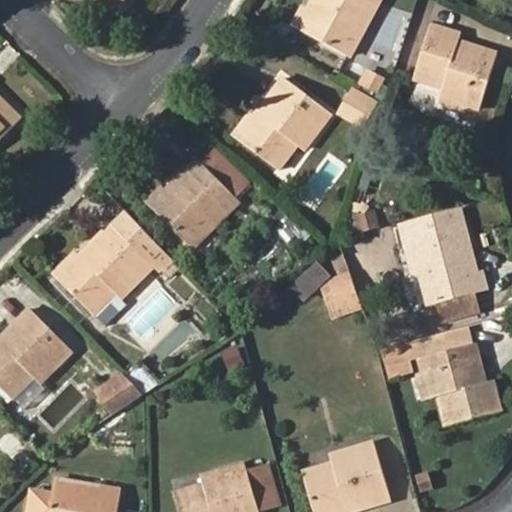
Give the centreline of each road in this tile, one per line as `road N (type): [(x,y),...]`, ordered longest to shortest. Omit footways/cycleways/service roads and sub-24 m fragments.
road 1 (residential): [(128,112),(0,239)]
road 2 (residential): [(12,0),(128,112)]
road 3 (residential): [(222,0),(128,112)]
